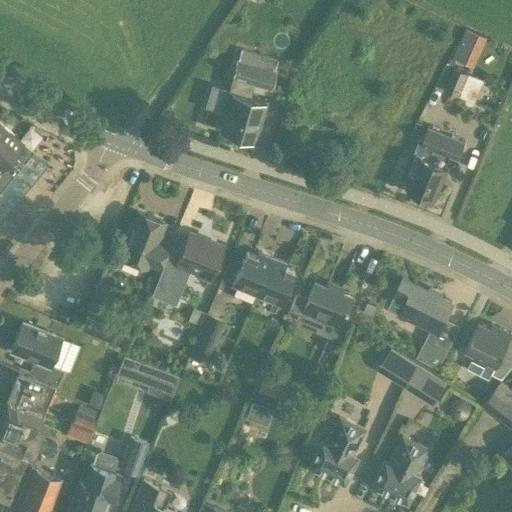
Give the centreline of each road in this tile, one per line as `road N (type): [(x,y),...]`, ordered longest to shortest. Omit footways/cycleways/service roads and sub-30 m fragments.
road 1 (tertiary): [(511,293),(445,258),(117,144)]
road 2 (residential): [(0,285),(117,144)]
road 3 (unclassified): [(117,144),(223,0)]
road 4 (tertiary): [(117,144),(0,84)]
